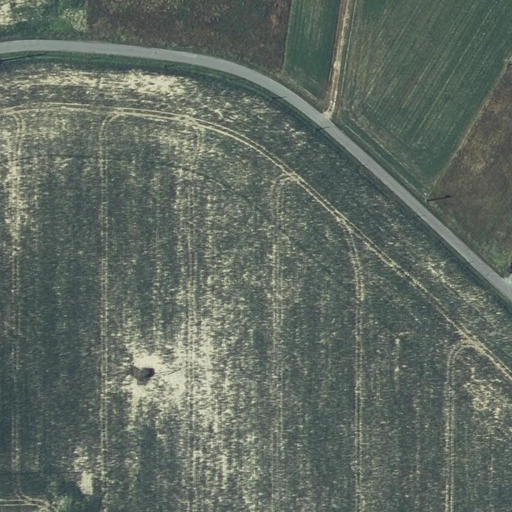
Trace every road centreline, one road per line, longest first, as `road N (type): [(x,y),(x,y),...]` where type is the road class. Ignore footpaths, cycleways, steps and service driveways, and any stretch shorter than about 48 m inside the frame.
road 1 (unclassified): [(0,43),(124,42),(243,68),(313,112),(511,290)]
road 2 (track): [(327,124),(354,0)]
